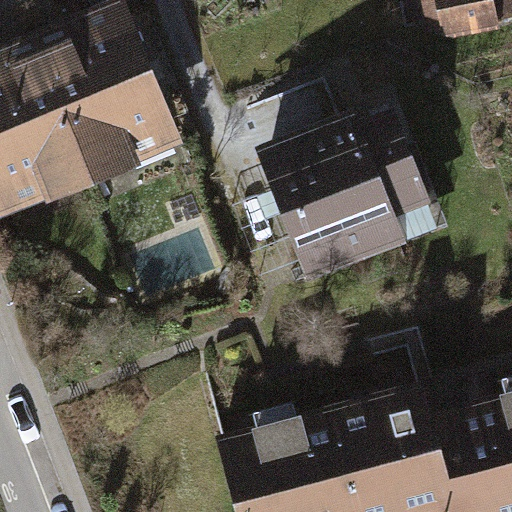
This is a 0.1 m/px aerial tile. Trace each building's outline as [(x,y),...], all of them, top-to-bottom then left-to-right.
[(502,0),(440,0),(449,36),(508,23),(502,0)] [(42,42),(99,187),(187,153),(130,8),(42,42)] [(0,201),(8,223),(99,187),(42,42),(0,58),(0,201)] [(400,103),(275,150),(321,272),(446,226),(400,103)] [(414,390),(215,440),(232,511),(444,511),(420,415),(414,390)] [(511,511),(511,392),(420,415),(444,511),(511,511)]
